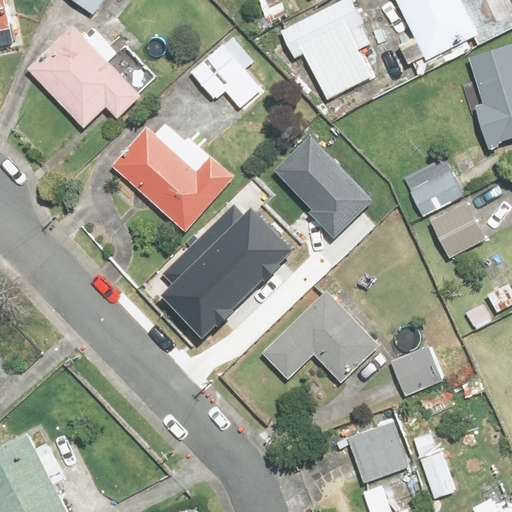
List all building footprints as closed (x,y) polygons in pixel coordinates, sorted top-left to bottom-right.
[(19,0),(0,0),(0,43),(21,43),(19,0)] [(293,19),(285,0),(256,0),(268,29),(293,19)] [(362,0),(338,0),(287,23),(302,58),(314,53),(332,94),(393,66),(362,0)] [(397,0),(429,61),(478,35),(460,0),(397,0)] [(81,20),(33,70),(93,127),(116,103),(130,116),(176,68),(113,9),(92,31),(81,20)] [(226,33),(193,64),(223,95),(256,64),(226,33)] [(511,45),(474,58),(500,141),(511,137),(511,45)] [(168,107),(119,167),(197,231),(246,171),(168,107)] [(316,129),(279,166),(318,205),(313,209),(338,233),(379,193),(316,129)] [(410,175),(428,211),(473,188),(455,152),(410,175)] [(178,279),(165,292),(210,337),(304,244),(258,198),(251,204),(241,193),(166,268),(178,279)] [(479,196),(435,218),(454,257),(499,234),(479,196)] [(511,285),(511,284),(469,307),(480,327),(511,309),(511,285)] [(337,286),(271,347),(298,376),(325,351),(349,377),(389,340),(337,286)] [(435,339),(396,357),(413,392),(452,374),(435,339)] [(401,413),(354,430),(384,511),(419,511),(404,469),(419,463),(401,413)] [(38,425),(0,444),(0,511),(78,511),(83,510),(38,425)] [(450,446),(424,454),(439,497),(465,489),(450,446)]
